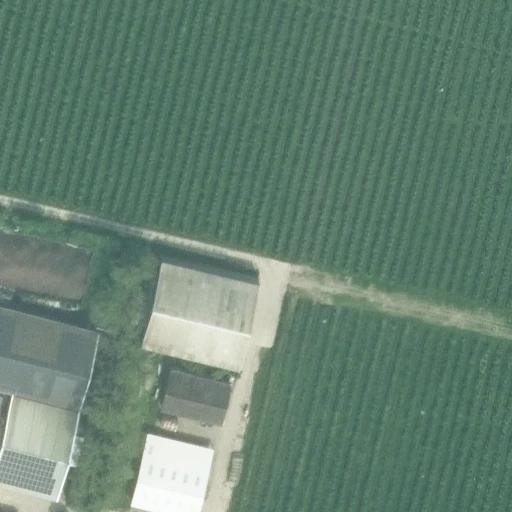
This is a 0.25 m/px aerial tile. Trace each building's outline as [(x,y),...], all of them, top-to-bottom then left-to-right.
[(136,321),(144,323),(140,340),(238,363),(258,278),(161,255),(157,271),(149,269),(136,321)] [(0,301),(0,385),(78,405),(98,325),(0,301)] [(159,405),(220,420),(229,379),(169,365),(160,401),(159,405)] [(0,479),(56,494),(77,405),(10,388),(0,430),(0,479)] [(130,501),(177,511),(197,511),(213,447),(146,431),(130,501)]
